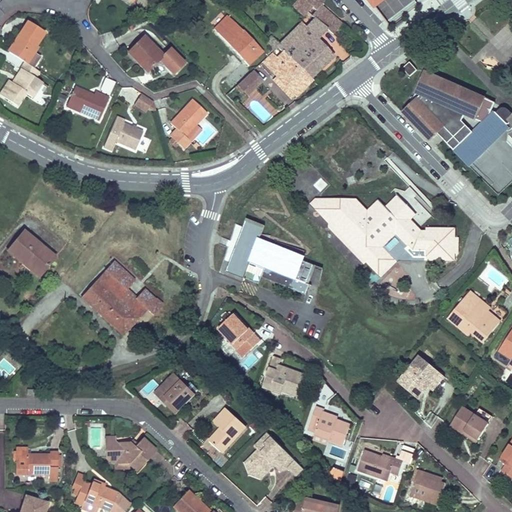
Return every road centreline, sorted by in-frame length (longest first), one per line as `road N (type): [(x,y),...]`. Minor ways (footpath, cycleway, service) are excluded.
road 1 (unclassified): [(0,136),(88,175),(203,185),(229,177),(355,78)]
road 2 (residential): [(0,403),(132,408),(246,511)]
road 3 (residential): [(511,212),(496,223),(486,219),(355,78)]
road 4 (residential): [(378,424),(427,441),(502,511)]
road 5 (residential): [(124,82),(67,8),(35,0)]
